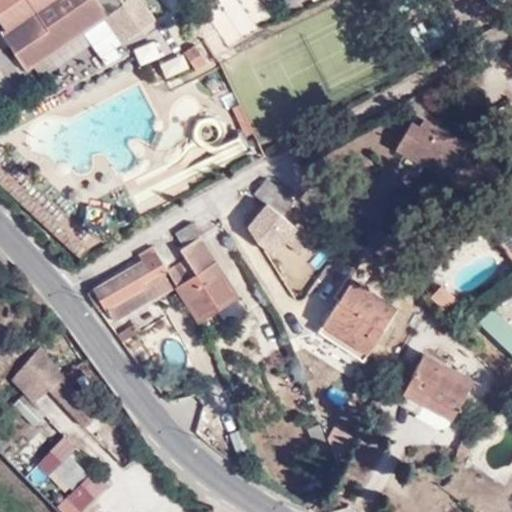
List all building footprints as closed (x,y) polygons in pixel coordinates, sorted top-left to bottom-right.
[(0,0),(0,32),(2,35),(23,65),(97,14),(102,11),(114,4),(111,0),(0,0)] [(111,0),(114,4),(124,17),(132,12),(124,0),(111,0)] [(323,0),(322,0),(284,0),(291,11),(323,0)] [(453,35),(438,0),(429,0),(402,13),(421,51),(453,35)] [(511,4),(508,0),(467,0),(477,19),(511,4)] [(102,11),(122,38),(134,30),(124,17),(114,4),(102,11)] [(97,14),(117,42),(122,38),(102,11),(97,14)] [(79,66),(80,69),(95,59),(80,37),(27,72),(39,92),(79,66)] [(196,43),(177,57),(191,76),(210,63),(196,43)] [(221,86),(206,99),(221,117),(236,106),(221,86)] [(404,122),(393,148),(449,177),(462,146),(421,124),(418,129),(404,122)] [(261,182),(251,192),(278,216),(288,205),(261,182)] [(511,226),(505,216),(509,213),(501,204),(482,216),(511,258),(511,226)] [(160,270),(165,278),(193,321),(231,293),(193,235),(199,230),(193,221),(171,235),(184,255),(160,270)] [(372,233),(364,244),(390,262),(397,251),(372,233)] [(152,274),(156,272),(160,270),(147,250),(128,260),(130,263),(90,287),(109,320),(145,299),(140,288),(152,274)] [(149,302),(168,292),(156,272),(152,274),(140,288),(145,299),(149,302)] [(325,323),(364,348),(390,303),(352,279),(325,323)] [(458,301),(439,283),(428,296),(449,313),(458,301)] [(511,333),(490,311),(476,324),(511,359),(511,333)] [(364,348),(325,323),(319,333),(358,358),(364,348)] [(99,418),(42,350),(13,382),(35,405),(51,393),(86,431),(99,418)] [(401,392),(420,402),(451,419),(467,386),(420,358),(401,392)] [(420,402),(401,392),(396,402),(414,412),(420,402)] [(46,420),(25,398),(14,408),(35,430),(46,420)] [(231,455),(244,451),(234,427),(221,431),(231,455)] [(58,436),(35,458),(48,471),(70,450),(58,436)] [(69,492),(75,499),(80,503),(101,484),(90,472),(69,492)]
